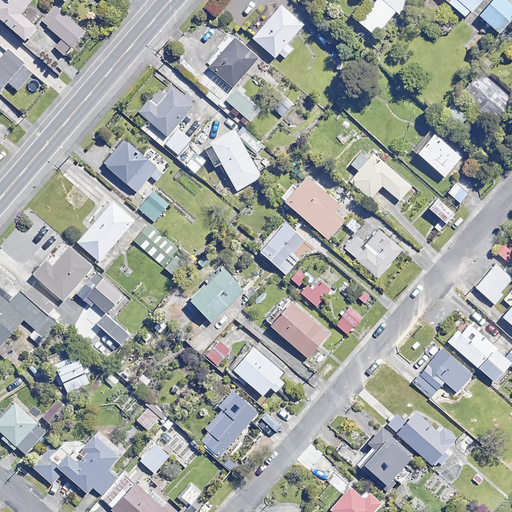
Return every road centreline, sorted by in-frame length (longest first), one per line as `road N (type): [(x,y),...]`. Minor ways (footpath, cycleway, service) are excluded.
road 1 (residential): [(208,511),(511,171)]
road 2 (tertiary): [(167,0),(0,194)]
